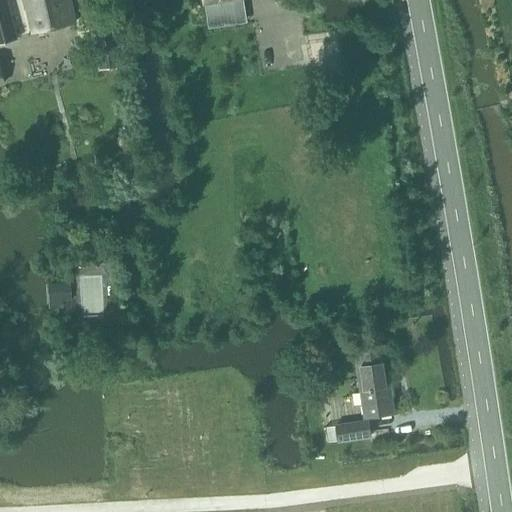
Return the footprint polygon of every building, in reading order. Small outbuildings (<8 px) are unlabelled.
[(0,0),(0,45),(19,40),(8,0),(0,0)] [(27,0),(37,35),(77,24),(71,0),(27,0)] [(246,0),(201,0),(203,7),(205,7),(209,30),(228,27),(225,4),(246,0)] [(113,22),(92,26),(99,70),(120,67),(113,22)] [(358,52),(374,50),(372,36),(356,38),(358,52)] [(51,303),(74,302),(73,283),(50,284),(51,303)] [(393,414),(391,402),(393,402),(385,346),(354,351),(363,406),(365,418),(393,414)] [(338,442),(371,437),(369,421),(336,426),(338,442)]
